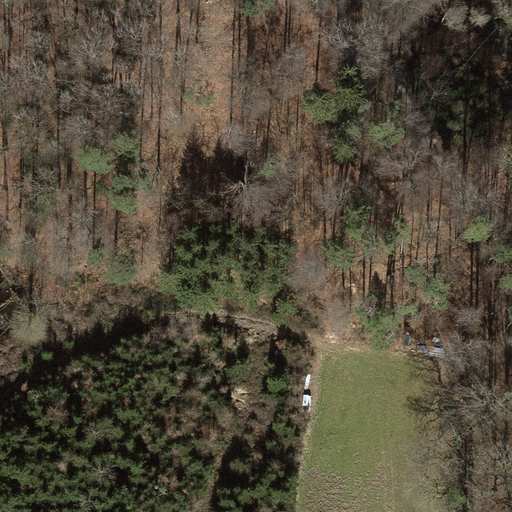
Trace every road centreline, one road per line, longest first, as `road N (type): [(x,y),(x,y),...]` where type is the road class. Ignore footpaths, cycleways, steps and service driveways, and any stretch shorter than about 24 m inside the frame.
road 1 (track): [(511,359),(474,381),(270,328),(184,317),(80,350),(38,371),(0,405)]
road 2 (track): [(369,0),(440,147),(511,223)]
